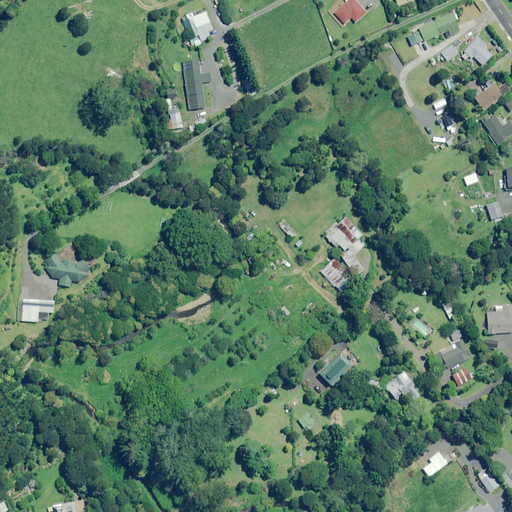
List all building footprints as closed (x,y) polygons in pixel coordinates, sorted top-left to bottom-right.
[(356,0),(349,0),(335,13),(345,23),(351,17),(357,22),(368,12),(356,0)] [(450,12),(417,29),(418,31),(413,34),(418,44),(423,41),(423,43),(450,30),(452,35),(460,31),(450,12)] [(195,26),(199,35),(214,29),(208,15),(199,19),(201,24),(195,26)] [(477,36),(462,51),(470,58),(472,56),(482,64),(491,54),(482,46),(484,43),(477,36)] [(452,44),(440,53),(446,60),(457,52),(452,44)] [(201,68),(184,70),(189,109),(206,107),(201,68)] [(494,83),(474,98),(484,111),(504,96),(494,83)] [(181,117),(179,106),(169,108),(173,129),(183,127),(182,121),(185,121),(185,117),(181,117)] [(493,111),(479,120),(496,145),(511,134),(511,126),(509,122),(503,126),(493,111)] [(511,167),(503,168),(505,187),(511,186),(511,167)] [(497,201),(485,206),(491,221),(503,216),(497,201)] [(336,226),(339,228),(330,237),(336,243),(338,241),(346,250),(353,243),(362,235),(346,217),(336,226)] [(365,245),(360,239),(350,249),(355,255),(365,245)] [(349,250),(341,256),(355,276),(364,270),(349,250)] [(91,270),(84,259),(78,262),(78,264),(75,264),(75,261),(64,260),(64,262),(61,262),(61,260),(56,253),(45,261),(49,266),(46,269),(53,278),(59,279),(59,285),(72,287),(72,282),(80,283),(89,276),(87,273),(89,272),(91,270)] [(353,283),(334,260),(321,271),(334,286),(335,285),(341,292),(353,283)] [(54,301),(23,299),(23,300),(19,300),(18,320),(38,322),(38,319),(48,319),(48,312),(53,313),(54,301)] [(444,312),(441,305),(436,307),(439,314),(444,312)] [(451,305),(444,308),(450,319),(452,318),(451,316),(455,313),(451,305)] [(511,305),(503,306),(504,312),(487,313),(489,334),(511,332),(511,305)] [(462,336),(459,330),(450,334),(453,341),(462,336)] [(454,345),(437,353),(442,364),(445,362),(448,368),(471,357),(463,339),(453,343),(454,345)] [(342,375),(343,376),(346,373),(345,372),(352,363),(341,352),(320,375),(331,386),(336,381),(342,375)] [(472,379),(466,368),(452,375),(457,386),(472,379)] [(404,371),(389,382),(390,384),(386,387),(386,388),(394,398),(402,393),(403,395),(409,391),(416,399),(422,394),(404,371)] [(305,427),(307,430),(313,426),(311,423),(313,422),(307,413),(298,420),(304,428),(305,427)] [(439,451),(429,458),(438,470),(447,464),(447,463),(452,459),(448,454),(443,458),(439,451)] [(511,466),(501,475),(511,489),(511,487),(511,466)] [(499,485),(489,473),(480,480),(490,492),(499,485)] [(86,511),(85,499),(55,505),(56,511),(86,511)] [(469,511),(492,511),(488,506),(484,508),(481,503),(469,511)]
